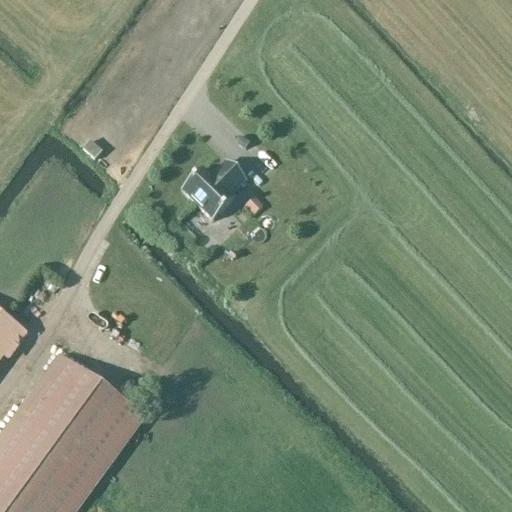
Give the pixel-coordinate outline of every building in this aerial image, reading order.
[(209,181),(201,173),(180,194),(211,225),(232,204),(229,201),(244,185),(225,166),(209,181)] [(249,192),(240,202),(250,212),(260,203),(249,192)] [(214,252),(228,262),(235,253),(220,242),(214,252)] [(0,373),(25,339),(0,320),(0,373)] [(78,511),(143,423),(56,359),(0,436),(0,511),(78,511)]
